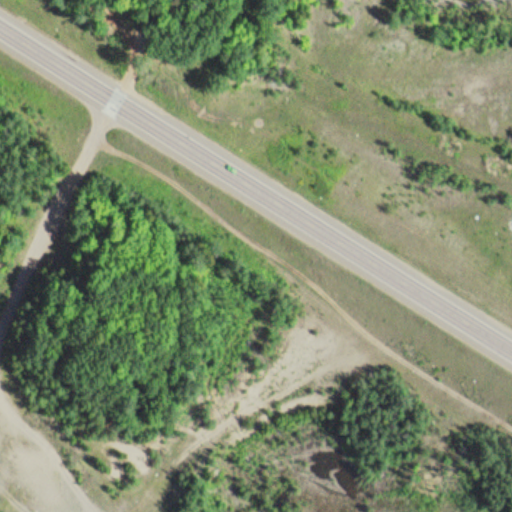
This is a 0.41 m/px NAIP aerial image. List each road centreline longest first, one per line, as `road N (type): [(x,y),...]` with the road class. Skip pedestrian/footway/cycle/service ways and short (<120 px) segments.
road 1 (secondary): [(511,352),(117,98)]
road 2 (track): [(0,376),(117,98)]
road 3 (secondary): [(117,98),(0,24)]
